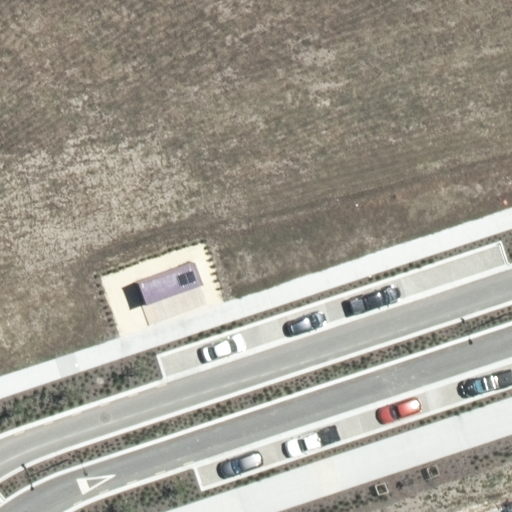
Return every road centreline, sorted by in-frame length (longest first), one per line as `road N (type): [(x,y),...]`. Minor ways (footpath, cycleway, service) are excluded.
road 1 (residential): [(0,457),(511,284)]
road 2 (residential): [(511,338),(85,483),(26,511)]
